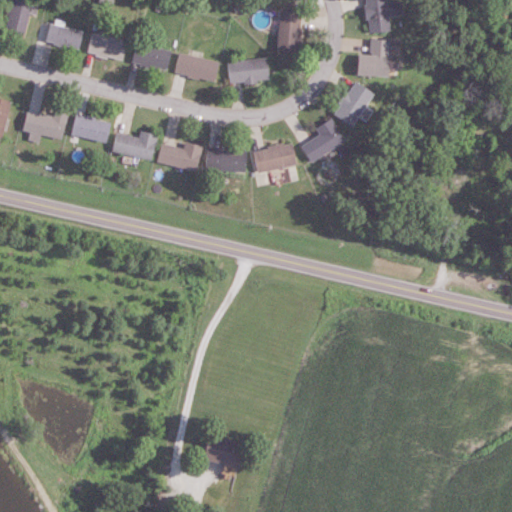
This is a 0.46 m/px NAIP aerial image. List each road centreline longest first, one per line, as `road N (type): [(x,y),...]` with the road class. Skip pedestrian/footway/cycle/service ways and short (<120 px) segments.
road 1 (secondary): [(511,316),(0,194)]
road 2 (residential): [(0,62),(255,118),(311,93),(333,55),(334,0)]
